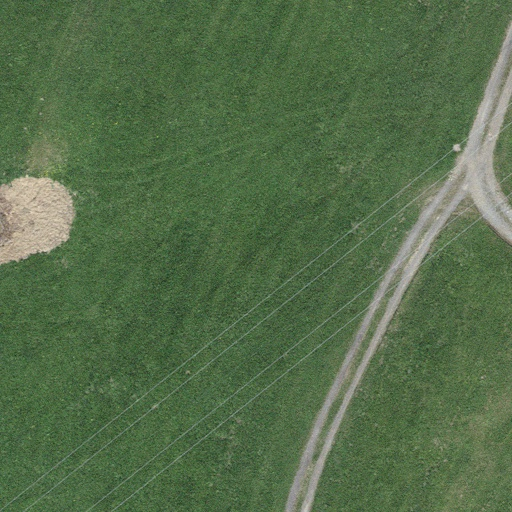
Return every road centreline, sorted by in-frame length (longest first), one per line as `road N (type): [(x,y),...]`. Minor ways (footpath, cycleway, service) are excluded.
road 1 (track): [(295,511),(363,348),(491,116),(511,55)]
road 2 (track): [(511,232),(483,204),(491,116)]
